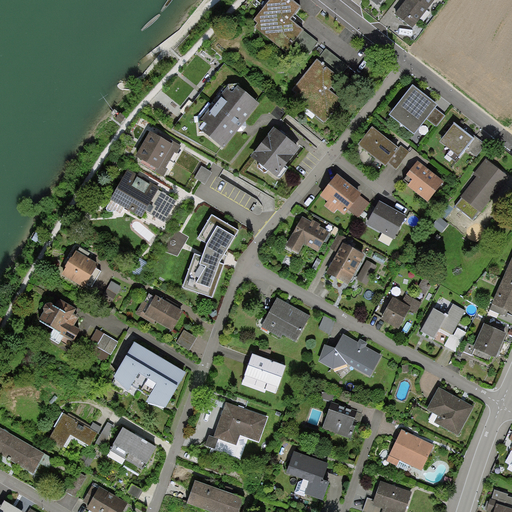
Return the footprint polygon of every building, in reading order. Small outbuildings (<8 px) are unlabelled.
[(301,6),(293,0),(268,0),(253,20),(257,23),(254,26),(285,52),(294,41),(304,30),(304,29),(291,19),(301,6)] [(405,0),(395,14),(413,28),(434,0),(405,0)] [(318,42),(304,30),(294,41),(309,54),(318,42)] [(348,66),(327,48),(318,59),(317,58),(292,90),(296,94),(294,96),(325,123),(343,100),(330,90),(348,66)] [(362,76),(348,66),(330,90),(343,100),(362,76)] [(438,104),(413,84),(389,114),(414,134),(427,119),(436,107),(438,104)] [(260,103),(238,85),(233,92),(227,87),(201,119),(206,124),(201,130),(224,148),(260,103)] [(445,115),(436,107),(427,119),(436,126),(445,115)] [(467,132),(454,123),(439,141),(460,157),(467,148),(474,138),(467,132)] [(399,147),(372,126),(358,144),(385,166),(388,163),(400,148),(399,147)] [(299,148),(274,127),(251,156),(277,177),(277,176),(286,165),(299,148)] [(468,130),(467,132),(474,138),(467,148),(477,156),(486,144),(468,130)] [(150,131),(143,144),(170,160),(175,152),(177,154),(182,146),(173,141),(172,143),(154,133),(150,131)] [(166,167),(170,160),(143,144),(135,156),(139,158),(156,169),(155,171),(163,176),(168,168),(166,167)] [(401,144),(399,147),(400,148),(388,163),(396,169),(402,162),(410,152),(401,144)] [(425,167),(429,161),(413,148),(410,152),(402,162),(411,169),(418,160),(425,167)] [(509,177),(486,158),(473,174),(477,176),(461,197),(462,197),(454,206),(473,221),(480,212),(481,212),(509,177)] [(425,167),(418,160),(411,169),(406,175),(407,176),(404,180),(409,184),(408,185),(428,201),(444,181),(425,167)] [(281,177),(289,167),(286,165),(277,176),(279,178),(281,177)] [(212,172),(202,166),(195,177),(205,184),(212,172)] [(160,187),(128,168),(110,199),(112,200),(124,207),(142,217),(146,211),(164,222),(177,201),(159,189),(160,187)] [(362,193),(337,173),(320,195),(328,201),(324,206),(333,213),(337,209),(344,215),(349,210),(360,195),(362,193)] [(370,203),(360,195),(349,210),(359,217),(370,203)] [(121,214),(124,207),(112,200),(106,208),(108,212),(116,211),(121,214)] [(406,215),(379,200),(366,224),(393,239),(406,215)] [(239,230),(212,214),(197,238),(207,243),(202,256),(195,253),(183,287),(212,297),(224,264),(220,262),(222,258),(225,254),(239,230)] [(311,221),(302,216),(286,245),(299,253),(304,243),(319,251),(330,232),(319,226),(320,224),(316,221),(312,219),(311,221)] [(450,224),(439,216),(432,225),(442,233),(450,224)] [(44,237),(36,232),(32,240),(40,244),(44,237)] [(330,247),(338,252),(343,242),(346,237),(338,233),(330,247)] [(365,254),(343,242),(338,252),(326,272),(348,284),(365,254)] [(77,251),(76,250),(72,257),(71,256),(65,266),(66,267),(62,274),(84,287),(86,283),(96,267),(98,263),(87,257),(90,252),(80,246),(77,251)] [(511,257),(503,279),(511,283),(511,257)] [(377,265),(367,260),(356,279),(367,284),(377,265)] [(101,271),(96,267),(86,283),(91,287),(101,271)] [(433,280),(424,275),(416,290),(426,295),(433,280)] [(511,283),(503,279),(490,309),(506,316),(508,311),(511,312),(511,283)] [(121,287),(111,281),(102,297),(112,303),(121,287)] [(406,294),(402,301),(411,306),(409,309),(416,312),(422,302),(406,294)] [(172,331),(184,311),(156,295),(150,305),(143,301),(136,313),(154,323),(155,321),(172,331)] [(76,308),(58,297),(54,304),(51,302),(46,303),(43,308),(44,311),(39,319),(54,329),(61,332),(60,334),(64,336),(73,341),(80,329),(74,326),(79,316),(73,313),(76,308)] [(288,302),(277,297),(261,326),(281,337),(283,334),(296,342),(311,315),(288,302)] [(402,301),(393,297),(381,319),(399,329),(409,309),(411,306),(402,301)] [(465,310),(453,304),(447,315),(433,308),(420,331),(434,339),(440,328),(452,335),(465,310)] [(335,321),(324,316),(318,328),(330,335),(335,321)] [(506,333),(484,323),(474,345),(473,348),(475,348),(495,357),(506,333)] [(60,343),(64,336),(60,334),(61,332),(54,329),(50,337),(60,343)] [(197,337),(184,329),(176,342),(190,350),(197,337)] [(358,342),(343,334),(335,349),(347,364),(370,376),(382,355),(365,346),(367,343),(364,341),(360,339),(358,342)] [(187,372),(134,341),(114,377),(128,391),(132,385),(149,396),(146,402),(166,407),(187,372)] [(472,355),(475,348),(473,348),(474,345),(467,342),(463,351),(472,355)] [(333,369),(347,364),(335,349),(324,345),(319,361),(333,369)] [(260,346),(257,355),(269,359),(272,350),(260,346)] [(257,355),(253,353),(251,359),(245,375),(279,387),(286,365),(269,359),(257,355)] [(463,400),(439,387),(427,409),(438,415),(434,422),(459,435),(474,406),(463,400)] [(322,398),(331,401),(333,395),(324,392),(322,398)] [(350,400),(347,407),(357,410),(357,412),(362,413),(365,405),(350,400)] [(347,407),(331,401),(322,429),(350,439),(356,421),(360,423),(362,416),(363,414),(362,413),(357,412),(357,410),(347,407)] [(268,417),(226,402),(213,437),(218,439),(236,445),(240,435),(259,442),(268,417)] [(67,415),(63,413),(48,440),(63,448),(70,435),(90,446),(98,433),(99,434),(102,427),(98,425),(94,422),(91,426),(69,413),(67,415)] [(114,426),(108,422),(96,443),(102,446),(114,426)] [(45,454),(0,427),(0,454),(33,474),(39,463),(45,454)] [(127,460),(140,437),(137,435),(123,427),(113,444),(114,445),(111,450),(127,460)] [(434,445),(402,429),(387,461),(397,466),(400,460),(409,465),(422,471),(434,445)] [(215,449),(218,439),(213,437),(210,435),(206,445),(215,449)] [(140,437),(127,460),(143,469),(146,464),(147,464),(157,447),(143,439),(140,437)] [(329,463),(294,451),(286,473),(304,479),(309,481),(304,493),(306,493),(323,499),(329,482),(323,480),(329,463)] [(55,459),(45,454),(39,463),(49,468),(55,459)] [(83,465),(87,457),(82,454),(78,461),(83,465)] [(93,459),(88,456),(87,457),(83,465),(88,468),(93,459)] [(406,471),(409,465),(400,460),(397,466),(406,471)] [(76,471),(65,492),(75,497),(86,477),(76,471)] [(305,496),(306,493),(304,493),(309,481),(304,479),(303,480),(299,482),(295,493),(305,496)] [(405,511),(412,491),(381,481),(374,500),(372,505),(383,508),(382,511),(405,511)] [(237,511),(240,503),(181,482),(170,511),(237,511)] [(143,491),(132,484),(127,492),(139,499),(143,491)] [(89,504),(98,488),(92,485),(83,501),(89,504)] [(123,511),(129,503),(99,486),(98,488),(89,504),(86,508),(93,511),(123,511)] [(511,511),(511,497),(508,496),(508,494),(495,489),(491,499),(490,499),(487,507),(486,511),(490,511),(511,511)] [(374,500),(367,497),(362,511),(382,511),(383,508),(372,505),(374,500)] [(22,511),(23,511),(4,500),(1,505),(0,506),(0,511),(22,511)]
